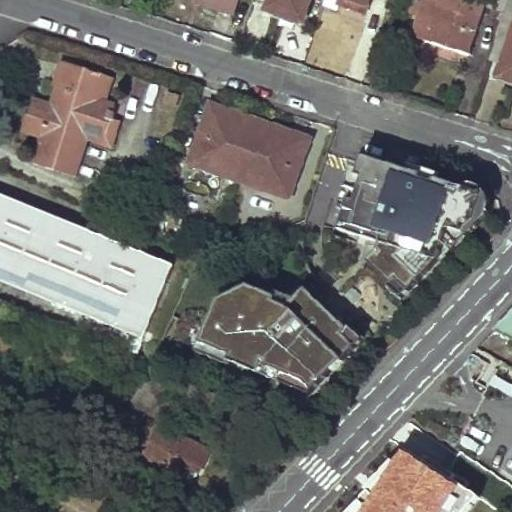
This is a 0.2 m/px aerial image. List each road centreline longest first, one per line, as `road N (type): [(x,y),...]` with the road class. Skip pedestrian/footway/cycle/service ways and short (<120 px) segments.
road 1 (residential): [(478,145),(13,0)]
road 2 (secondary): [(275,511),(511,264)]
road 3 (unknown): [(361,108),(314,245),(350,307)]
